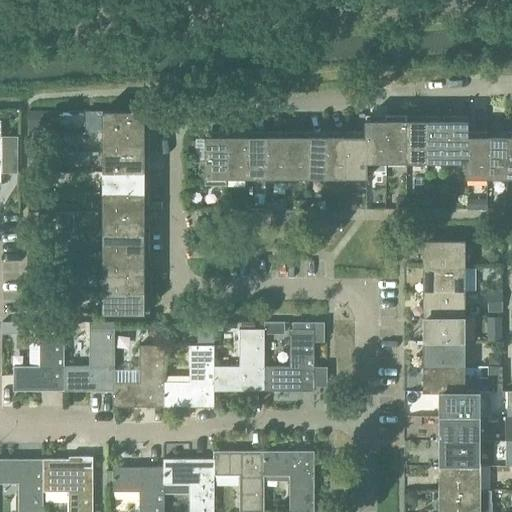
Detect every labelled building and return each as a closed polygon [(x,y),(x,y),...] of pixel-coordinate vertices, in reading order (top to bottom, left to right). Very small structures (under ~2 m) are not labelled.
[(48,128),(48,111),(27,111),(27,128),(48,128)] [(102,111),(102,132),(143,132),(143,111),(102,111)] [(0,181),(0,173),(18,173),(18,136),(0,136),(0,120),(0,119),(0,181)] [(364,120),(364,136),(365,136),(366,161),(367,161),(367,171),(385,171),(385,161),(385,120),(364,120)] [(405,120),(385,120),(385,161),(405,161),(405,120)] [(425,120),(405,120),(405,161),(426,161),(425,120)] [(446,120),(425,120),(426,161),(446,161),(446,120)] [(467,120),(446,120),(446,161),(465,161),(466,161),(466,135),(467,135),(467,120)] [(144,152),(143,132),(102,132),(102,152),(144,152)] [(465,177),(486,177),(486,135),(467,135),(466,135),(466,161),(465,161),(465,177)] [(486,177),(507,177),(506,135),(486,135),(486,177)] [(226,185),(226,177),(226,136),(205,136),(205,185),(226,185)] [(246,136),(226,136),(226,177),(246,177),(246,136)] [(266,136),(246,136),(246,177),(266,177),(266,136)] [(286,136),(266,136),(266,177),(286,177),(286,136)] [(306,136),(286,136),(286,177),(306,177),(306,136)] [(326,136),(306,136),(306,177),(326,177),(326,136)] [(346,136),(326,136),(326,177),(346,177),(346,136)] [(364,136),(346,136),(346,177),(367,177),(367,171),(367,161),(366,161),(365,136),(364,136)] [(144,172),(144,152),(102,152),(102,172),(144,172)] [(144,192),(144,172),(102,172),(102,192),(144,192)] [(432,191),(432,209),(446,209),(446,191),(432,191)] [(144,211),(144,192),(102,192),(102,212),(144,211)] [(405,208),(406,196),(396,196),(395,208),(405,208)] [(356,209),(356,197),(346,197),(346,202),(346,209),(356,209)] [(271,208),(285,208),(285,200),(271,200),(271,208)] [(317,209),(325,209),(325,202),(325,201),(317,201),(317,209)] [(144,232),(144,211),(102,212),(102,232),(144,232)] [(48,214),(37,214),(37,224),(48,224),(48,214)] [(144,252),(144,232),(102,232),(103,252),(144,252)] [(423,241),(423,266),(464,266),(464,241),(423,241)] [(103,252),(103,272),(144,271),(144,252),(103,252)] [(44,253),(27,253),(27,269),(44,269),(44,253)] [(423,266),(423,290),(464,291),(464,266),(423,266)] [(144,292),(144,271),(103,272),(103,292),(144,292)] [(464,316),(464,291),(423,290),(423,315),(464,316)] [(144,312),(144,292),(103,292),(103,313),(144,312)] [(501,310),(501,292),(489,292),(489,310),(501,310)] [(464,340),(464,316),(423,315),(423,340),(464,340)] [(501,327),(501,317),(488,317),(488,327),(501,327)] [(89,366),(64,366),(63,366),(64,391),(112,391),(113,391),(114,381),(114,329),(114,321),(89,321),(89,329),(89,366)] [(164,321),(148,322),(148,334),(164,334),(164,321)] [(324,322),(313,322),(313,329),(313,341),(313,342),(324,342),(324,322)] [(197,333),(214,333),(214,325),(197,325),(197,333)] [(13,391),(64,391),(63,366),(64,366),(64,329),(39,329),(39,365),(13,366),(13,391)] [(239,365),(214,365),(213,390),(214,390),(263,390),(263,365),(264,365),(264,329),(254,329),(241,329),(239,329),(239,365)] [(313,342),(313,341),(313,329),(289,329),(289,365),(264,365),(263,365),(263,390),(313,390),(313,342)] [(423,340),(423,365),(464,365),(464,340),(423,340)] [(214,407),(214,390),(213,390),(214,365),(214,344),(189,344),(189,382),(164,382),(164,407),(214,407)] [(112,407),(164,407),(164,382),(164,345),(139,345),(139,381),(114,381),(113,391),(112,391),(112,407)] [(489,366),(493,366),(501,366),(501,365),(501,353),(495,353),(488,359),(489,366)] [(423,391),(438,391),(438,390),(464,390),(464,389),(464,365),(423,365),(423,391)] [(501,366),(493,366),(493,378),(493,385),(502,385),(502,366),(501,366)] [(438,390),(438,391),(438,416),(480,416),(480,389),(464,389),(464,390),(438,390)] [(479,440),(480,416),(438,416),(438,440),(479,440)] [(479,465),(479,440),(438,440),(438,465),(479,465)] [(213,450),(213,458),(213,476),(214,476),(238,476),(238,511),(264,511),(263,475),(263,450),(213,450)] [(313,450),(263,450),(263,475),(289,475),(289,511),(313,511),(313,450)] [(162,458),(162,467),(163,467),(163,483),(188,483),(188,511),(213,511),(214,476),(213,476),(213,458),(162,458)] [(0,459),(0,482),(17,483),(17,511),(42,511),(42,492),(42,483),(42,459),(0,459)] [(92,511),(92,459),(42,459),(42,483),(42,492),(67,492),(67,511),(92,511)] [(438,465),(438,489),(479,489),(479,465),(438,465)] [(163,467),(162,467),(113,467),(113,492),(138,492),(137,511),(163,511),(163,483),(163,467)] [(491,490),(479,490),(479,489),(438,489),(438,511),(491,511),(492,502),(491,502),(491,490)]
